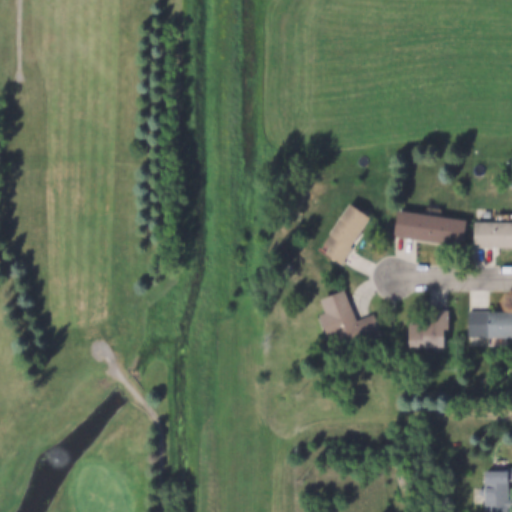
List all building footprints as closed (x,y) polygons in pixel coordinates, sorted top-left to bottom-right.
[(319,249),(349,204),(369,217),(350,245),(353,248),(342,264),(319,249)] [(397,211),(466,220),(463,244),(394,235),(397,211)] [(473,223),(511,223),(511,247),(473,247),(473,223)] [(315,299),(346,288),(357,320),(375,313),(383,335),(335,352),(315,299)] [(449,310),(449,346),(406,346),(406,310),(449,310)] [(511,310),(511,335),(471,336),(471,310),(511,310)] [(483,511),(483,501),(480,501),(480,488),(483,488),(483,474),(506,474),(506,468),(511,468),(511,481),(506,481),(506,511),(483,511)]
